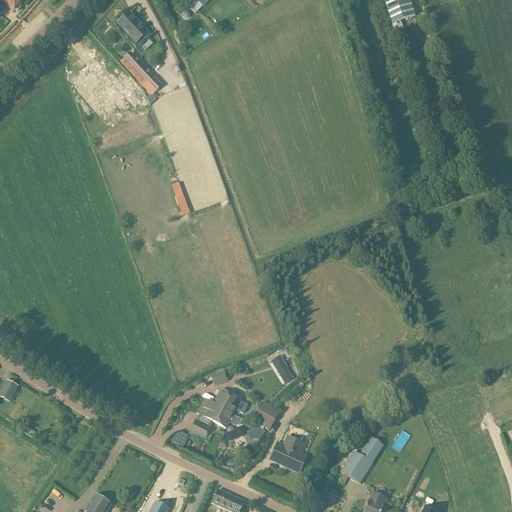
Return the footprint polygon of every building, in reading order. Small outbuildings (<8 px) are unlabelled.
[(0,0),(0,1),(13,13),(14,12),(15,12),(17,12),(20,9),(19,7),(20,7),(19,6),(24,0),(0,0)] [(384,0),(393,24),(415,16),(409,0),(384,0)] [(116,25),(135,45),(148,33),(129,13),(116,25)] [(100,21),(93,28),(95,30),(92,32),(96,37),(106,27),(100,21)] [(131,54),(121,62),(144,87),(153,78),(131,54)] [(96,67),(81,80),(103,103),(117,90),(122,95),(125,93),(131,99),(140,91),(122,72),(111,82),(96,67)] [(269,361),(283,384),(293,379),(279,355),(269,361)] [(211,378),(214,386),(227,381),(224,373),(211,378)] [(6,381),(3,386),(15,393),(18,387),(6,381)] [(213,405),(233,415),(240,402),(221,391),(213,405),(210,403),(213,405)] [(210,403),(205,400),(197,414),(226,429),(229,423),(230,423),(234,425),(236,426),(238,425),(240,424),(241,421),(242,421),(242,420),(233,416),(233,415),(213,405),(210,403)] [(269,430),(279,413),(265,404),(254,421),(264,427),(269,430)] [(210,428),(210,427),(196,421),(189,434),(204,441),(210,428)] [(24,425),(23,428),(34,435),(35,432),(24,425)] [(0,429),(0,438),(19,451),(26,441),(2,426),(0,429)] [(262,431),(255,427),(253,431),(246,432),(249,442),(256,440),(259,442),(264,432),(262,431)] [(276,448),(270,461),(297,474),(305,457),(299,455),(303,446),(286,439),(282,450),(276,448)] [(353,452),(340,473),(360,485),(373,465),(353,452)] [(11,458),(2,472),(28,489),(37,475),(11,458)] [(431,480),(422,476),(415,490),(424,495),(431,480)] [(3,485),(0,490),(0,497),(18,508),(24,497),(3,485)] [(374,488),(368,501),(365,508),(362,511),(382,511),(391,496),(374,488)] [(212,503),(230,511),(239,511),(244,503),(217,491),(212,503)] [(84,511),(107,511),(112,505),(96,495),(84,511)] [(167,511),(168,510),(154,502),(148,511),(167,511)]
